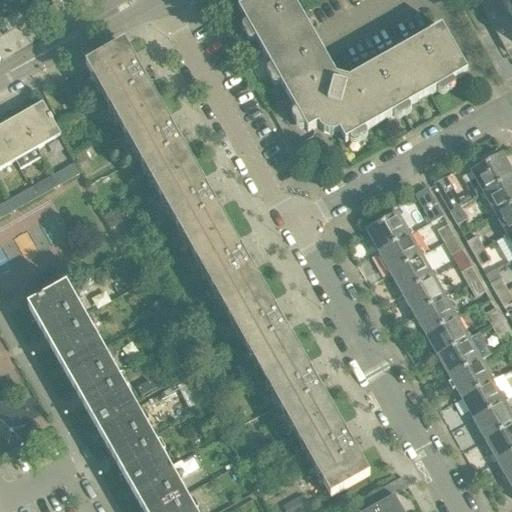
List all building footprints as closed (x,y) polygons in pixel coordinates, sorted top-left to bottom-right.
[(52,8),(67,0),(47,0),(52,7),(52,8)] [(307,133),(312,130),(318,127),(320,131),(323,134),(325,131),(331,133),(331,136),(335,135),(339,133),(345,144),(467,74),(444,34),(346,90),(334,86),(287,4),(284,0),(257,0),(238,11),(261,52),(307,133)] [(511,0),(491,0),(479,7),(506,53),(511,49),(511,0)] [(330,498),(327,500),(328,501),(330,499),(331,500),(369,478),(355,452),(359,449),(353,439),(349,441),(342,429),(341,429),(320,390),(324,388),(318,378),(314,380),(307,367),(307,368),(284,328),(289,326),(283,315),(279,318),(272,305),(271,305),(270,303),(250,267),(254,264),(248,254),(244,257),(237,244),(215,206),(220,203),(214,193),(210,196),(203,183),(202,183),(180,144),(184,141),(179,131),(175,133),(167,121),(145,83),(150,80),(144,70),(140,72),(133,60),(132,60),(125,46),(86,68),(87,69),(84,70),(85,71),(87,70),(330,498)] [(41,107),(19,119),(37,150),(59,137),(60,138),(60,137),(43,106),(41,106),(41,107)] [(0,130),(0,137),(14,162),(19,171),(42,158),(37,150),(19,119),(0,130)] [(0,137),(0,170),(14,162),(0,137)] [(74,158),(79,166),(89,161),(84,152),(74,158)] [(461,180),(473,201),(483,196),(511,179),(511,174),(503,158),(502,156),(470,175),(461,180)] [(63,171),(69,181),(78,176),(80,175),(81,175),(75,163),(74,164),(63,171)] [(445,179),(434,186),(450,215),(460,209),(462,208),(445,179)] [(511,179),(483,196),(494,217),(511,207),(511,179)] [(41,183),(30,190),(36,200),(47,194),(41,183)] [(36,200),(30,190),(19,196),(25,207),(36,200)] [(426,190),(416,196),(432,224),(442,218),(426,190)] [(511,207),(494,217),(506,237),(511,234),(511,207)] [(460,209),(450,215),(457,227),(467,221),(467,220),(466,220),(460,209)] [(117,214),(106,221),(111,230),(122,224),(117,214)] [(367,235),(379,255),(410,238),(398,217),(399,217),(398,216),(366,234),(367,235)] [(444,245),(454,239),(447,227),(437,233),(437,234),(438,233),(444,245)] [(0,270),(2,274),(41,249),(28,229),(3,245),(0,240),(0,270)] [(379,255),(390,276),(422,258),(410,238),(379,255)] [(467,244),(473,256),(484,251),(484,250),(483,250),(477,239),(477,238),(467,244)] [(132,239),(122,245),(125,251),(136,246),(132,239)] [(454,239),(444,245),(444,246),(444,245),(451,256),(450,257),(451,257),(461,252),(454,239)] [(484,251),(473,256),(480,269),(491,263),(490,262),(484,251)] [(390,276),(402,297),(433,279),(422,258),(390,276)] [(467,287),(468,287),(478,281),(471,269),(461,275),(461,276),(462,275),(468,287),(467,287)] [(84,279),(83,278),(72,284),(79,296),(90,290),(84,279)] [(402,297),(414,319),(446,301),(433,279),(402,297)] [(490,286),(497,298),(507,292),(501,281),(501,280),(490,286)] [(478,281),(468,287),(475,298),(474,299),(475,299),(485,293),(478,281)] [(192,511),(182,492),(66,289),(28,310),(142,511),(192,511)] [(507,292),(497,298),(504,310),(511,305),(511,301),(507,293),(508,292),(507,292)] [(414,319),(426,339),(457,321),(446,301),(414,319)] [(491,328),(491,329),(502,323),(495,311),(484,317),(485,317),(492,328),(491,328)] [(426,339),(438,360),(469,342),(457,321),(426,339)] [(502,323),(491,329),(492,329),(498,340),(498,341),(509,335),(502,323)] [(438,360),(449,380),(481,363),(469,342),(438,360)] [(449,380),(461,401),(493,383),(481,363),(449,380)] [(150,382),(136,389),(141,398),(155,390),(150,382)] [(461,401),(473,422),(504,404),(507,403),(503,394),(500,396),(493,383),(461,401)] [(444,411),(453,426),(464,419),(455,404),(444,411)] [(473,422),(485,443),(511,427),(511,417),(504,404),(473,422)] [(511,427),(485,443),(497,464),(511,455),(511,427)] [(258,440),(265,454),(281,446),(273,432),(258,440)] [(511,455),(497,464),(509,485),(511,482),(511,455)] [(357,509),(351,511),(402,511),(395,499),(394,498),(390,500),(384,490),(383,489),(376,493),(354,504),(355,505),(357,509)] [(282,508),(284,511),(304,511),(309,509),(302,496),(282,508)]
